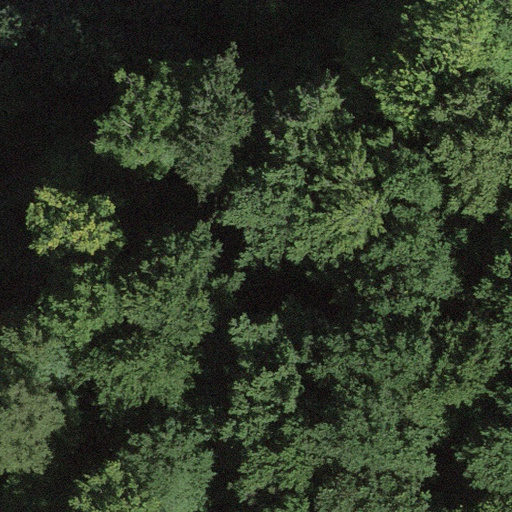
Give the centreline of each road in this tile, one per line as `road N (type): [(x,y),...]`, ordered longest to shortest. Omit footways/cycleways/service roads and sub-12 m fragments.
road 1 (track): [(0,337),(179,331),(511,344)]
road 2 (track): [(374,0),(0,174)]
